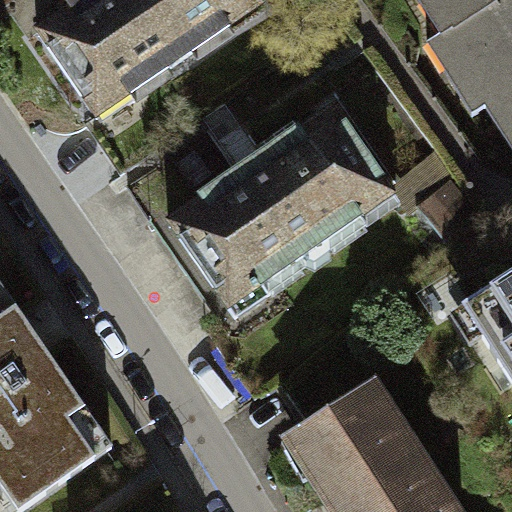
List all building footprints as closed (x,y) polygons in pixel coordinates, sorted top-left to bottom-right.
[(260,0),(80,0),(35,32),(98,121),(264,5),(260,0)] [(429,0),(450,32),(501,0),(429,0)] [(495,99),(511,125),(511,0),(501,0),(450,32),(440,39),(483,107),(495,99)] [(239,170),(166,221),(234,318),(271,292),(265,284),(393,194),(332,108),(300,131),(292,121),(254,148),(244,134),(224,148),(239,170)] [(449,244),(482,215),(450,179),(417,207),(449,244)] [(511,283),(450,322),(473,358),(489,348),(511,384),(511,283)] [(0,284),(0,511),(21,511),(113,449),(0,284)] [(456,511),(373,384),(291,437),(339,511),(456,511)]
